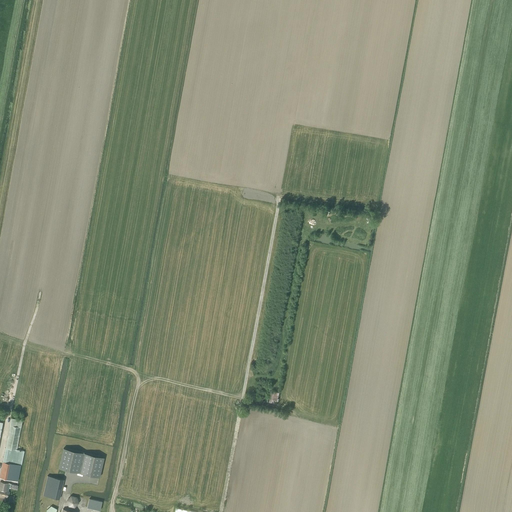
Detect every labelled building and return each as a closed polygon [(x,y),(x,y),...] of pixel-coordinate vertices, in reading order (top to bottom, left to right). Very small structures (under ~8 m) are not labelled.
[(277,393),(268,391),(266,403),(275,405),(277,393)] [(10,425),(0,476),(0,477),(18,481),(21,466),(24,451),(17,450),(22,420),(11,418),(10,425)] [(59,468),(99,477),(104,458),(63,448),(59,468)] [(43,495),(59,499),(64,479),(48,476),(43,495)] [(0,482),(0,489),(8,491),(10,484),(0,482)] [(67,500),(68,502),(67,502),(68,504),(69,506),(74,507),(76,505),(76,506),(77,505),(77,504),(78,503),(77,497),(71,496),(67,500)] [(87,507),(100,510),(102,502),(89,499),(87,507)]
